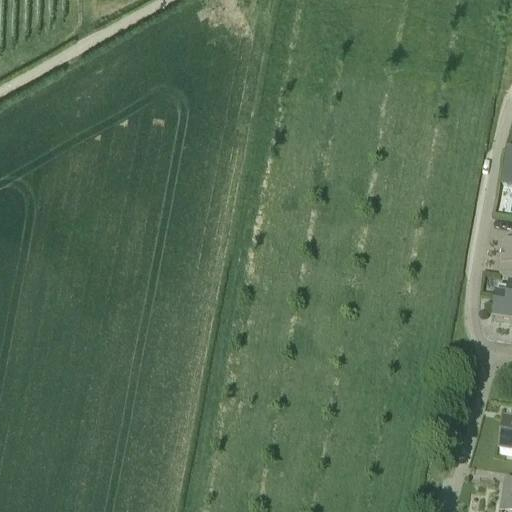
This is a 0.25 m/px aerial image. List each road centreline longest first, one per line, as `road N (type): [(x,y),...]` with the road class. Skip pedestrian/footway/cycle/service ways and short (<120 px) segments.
road 1 (residential): [(493,351),(478,342),(472,293),(511,105)]
road 2 (unclassified): [(0,90),(163,0)]
road 3 (residential): [(448,511),(493,351)]
